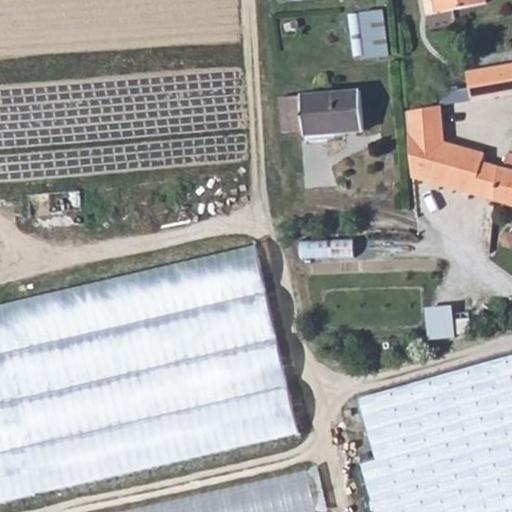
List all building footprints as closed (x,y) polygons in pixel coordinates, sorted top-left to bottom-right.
[(355,12),(358,57),(392,55),(389,10),(355,12)] [(511,67),(475,72),(478,92),(511,85),(511,67)] [(353,83),(295,87),(298,122),(356,116),(353,83)] [(479,95),(462,98),(464,112),(481,110),(479,95)] [(437,177),(459,184),(468,154),(472,143),(431,131),(421,133),(418,117),(428,115),(426,101),(395,107),(399,166),(430,175),(431,172),(437,174),(437,177)] [(431,131),(428,115),(418,117),(421,133),(431,131)] [(511,146),(496,143),(492,160),(485,159),(479,191),(511,200),(511,146)] [(459,184),(479,191),(485,159),(468,154),(459,184)] [(306,240),(306,258),(358,258),(358,239),(306,240)] [(0,498),(302,446),(269,255),(0,301),(0,498)] [(511,349),(488,356),(511,435),(511,349)] [(511,511),(511,435),(488,356),(360,395),(395,511),(511,511)] [(311,511),(302,469),(105,511),(311,511)]
